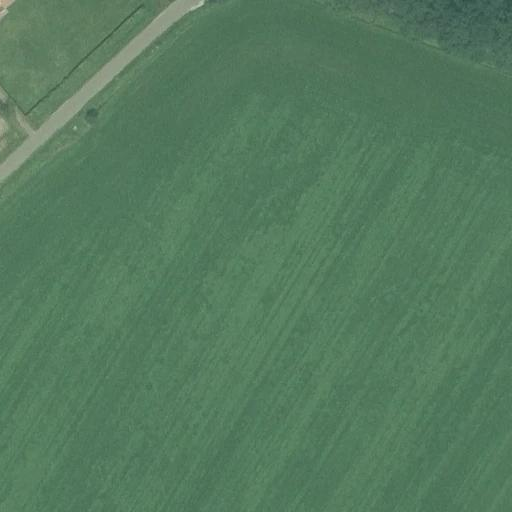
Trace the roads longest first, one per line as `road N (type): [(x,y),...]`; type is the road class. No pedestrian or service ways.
road 1 (unclassified): [(0,174),(190,0)]
road 2 (unclassified): [(355,0),(511,58)]
